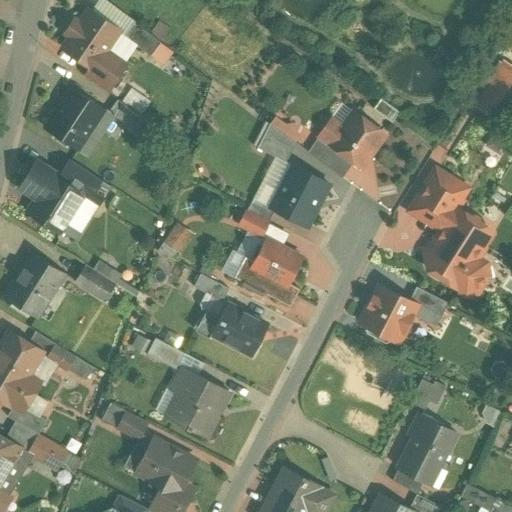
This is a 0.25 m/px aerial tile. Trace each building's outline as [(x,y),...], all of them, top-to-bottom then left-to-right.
[(70,38),(63,48),(90,67),(84,77),(107,93),(125,67),(105,53),(120,31),(89,10),(80,23),(75,19),(65,34),(70,38)] [(162,64),(170,53),(158,45),(150,56),(162,64)] [(511,98),(511,70),(498,61),(467,107),(494,125),(511,98)] [(109,113),(72,88),(45,129),(88,157),(114,117),(109,113)] [(123,101),(141,112),(148,101),(129,90),(123,101)] [(109,113),(114,117),(137,132),(146,120),(118,100),(109,113)] [(311,142),(359,174),(385,135),(348,110),(340,122),(329,115),(311,142)] [(273,158),(279,147),(288,153),(302,131),(274,113),(253,145),(273,158)] [(496,166),(509,144),(492,134),(479,156),(496,166)] [(11,192),(32,205),(25,216),(58,239),(88,190),(33,155),(11,192)] [(284,164),(261,210),(308,233),(331,187),(284,164)] [(465,190),(433,169),(403,216),(428,232),(406,265),(470,307),(493,271),(475,259),(491,234),(453,210),(465,190)] [(261,240),(245,272),(284,292),(303,258),(262,237),(273,221),(248,207),(236,225),(261,240)] [(181,255),(194,233),(175,222),(162,244),(181,255)] [(74,277),(28,249),(0,291),(0,305),(40,330),(74,277)] [(91,269),(83,263),(71,282),(102,302),(121,275),(97,259),(91,269)] [(196,330),(251,362),(278,312),(199,271),(191,285),(212,299),(196,330)] [(406,301),(378,287),(359,323),(401,345),(420,309),(406,301)] [(406,301),(420,309),(439,319),(447,305),(413,288),(406,301)] [(39,351),(0,328),(0,407),(20,420),(41,385),(26,376),(39,351)] [(179,369),(156,413),(210,442),(233,394),(179,369)] [(417,386),(407,406),(422,413),(427,402),(437,407),(446,390),(434,384),(430,392),(417,386)] [(106,404),(99,422),(139,437),(146,419),(106,404)] [(459,435),(418,415),(407,436),(412,439),(397,470),(432,487),(459,435)] [(145,430),(124,473),(188,505),(206,465),(145,430)] [(7,511),(39,457),(0,435),(0,511),(7,511)] [(327,511),(335,499),(280,471),(259,511),(327,511)] [(486,511),(492,502),(466,488),(460,498),(485,511),(486,511)] [(406,511),(377,496),(367,511),(406,511)] [(415,497),(407,511),(436,511),(438,510),(415,497)] [(119,511),(103,503),(97,511),(119,511)]
